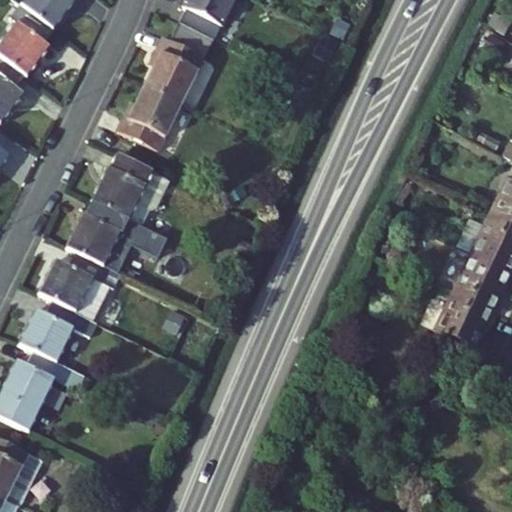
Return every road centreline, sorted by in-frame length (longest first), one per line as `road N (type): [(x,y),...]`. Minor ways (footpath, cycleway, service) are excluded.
road 1 (secondary): [(299,274),(449,0)]
road 2 (residential): [(0,282),(133,0)]
road 3 (secondary): [(412,0),(299,274)]
road 4 (secondary): [(299,274),(198,511)]
